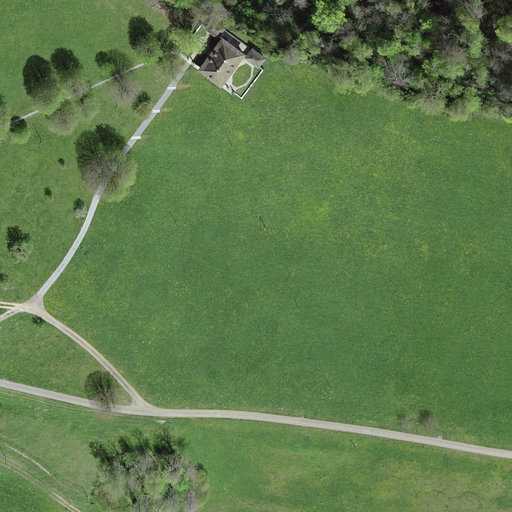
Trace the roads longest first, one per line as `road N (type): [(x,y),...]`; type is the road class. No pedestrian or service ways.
road 1 (unclassified): [(0,382),(139,411),(257,416),(511,454)]
road 2 (track): [(27,307),(58,273),(106,176),(186,59),(171,52),(0,133)]
road 3 (track): [(139,411),(87,348),(42,314),(0,304)]
